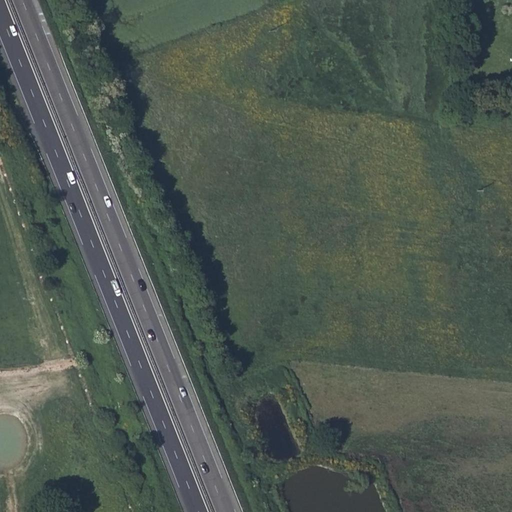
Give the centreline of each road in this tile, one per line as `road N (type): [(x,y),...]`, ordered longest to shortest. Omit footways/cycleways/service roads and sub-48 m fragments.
road 1 (trunk): [(225,511),(22,0)]
road 2 (trunk): [(0,11),(198,511)]
